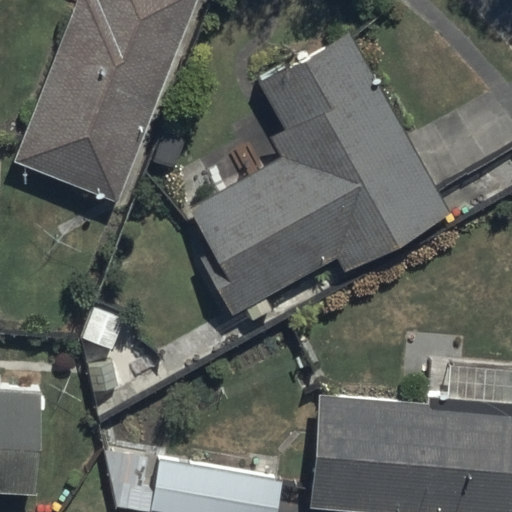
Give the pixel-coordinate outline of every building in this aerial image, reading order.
[(48,0),(0,117),(0,142),(109,188),(187,0),(48,0)] [(171,192),(233,308),(448,195),(351,12),(249,65),(285,132),(171,192)] [(0,369),(0,476),(27,478),(33,371),(0,369)] [(300,491),(511,508),(511,388),(310,372),(300,491)] [(107,444),(113,500),(194,511),(271,511),(278,470),(107,444)]
